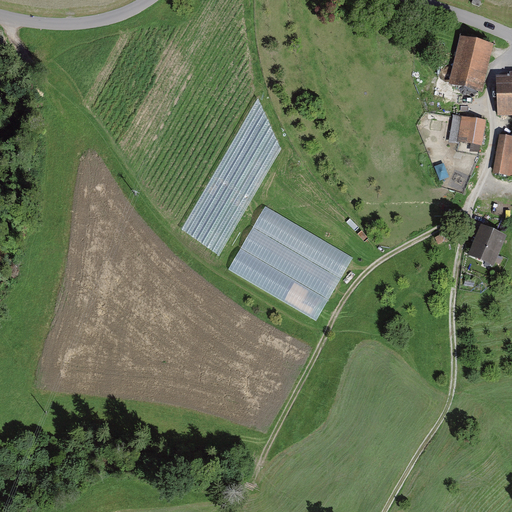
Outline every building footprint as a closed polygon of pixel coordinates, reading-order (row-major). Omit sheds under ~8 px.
[(481,94),(493,46),(459,38),(448,86),(481,94)] [(511,78),(495,79),(496,115),(511,114),(511,78)] [(481,149),(486,121),(453,115),(449,143),(481,149)] [(494,178),(511,180),(511,139),(500,138),(494,178)] [(494,269),(507,239),(481,228),(469,258),(494,269)]
